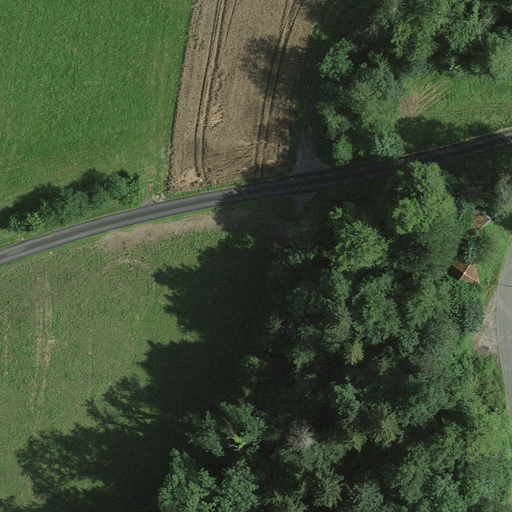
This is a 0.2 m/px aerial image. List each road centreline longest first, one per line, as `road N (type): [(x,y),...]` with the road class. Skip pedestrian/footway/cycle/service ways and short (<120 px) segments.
road 1 (track): [(343,0),(310,79),(305,185),(511,135)]
road 2 (track): [(305,185),(117,219),(0,258)]
